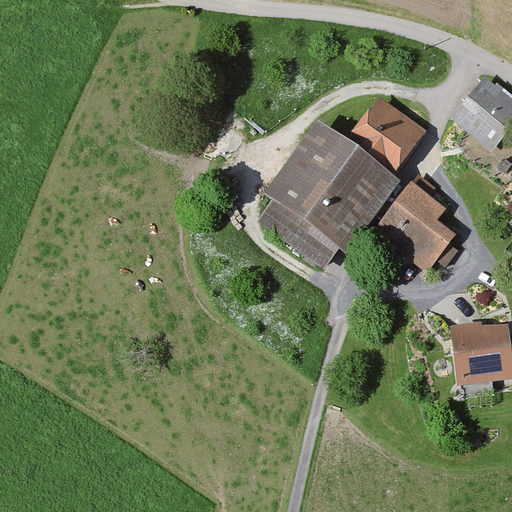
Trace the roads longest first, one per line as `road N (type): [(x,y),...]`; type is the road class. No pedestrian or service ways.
road 1 (track): [(294,511),(345,290),(425,300),(468,279),(473,241),(429,156),(448,84),(466,53)]
road 2 (residential): [(511,73),(379,21),(236,4)]
